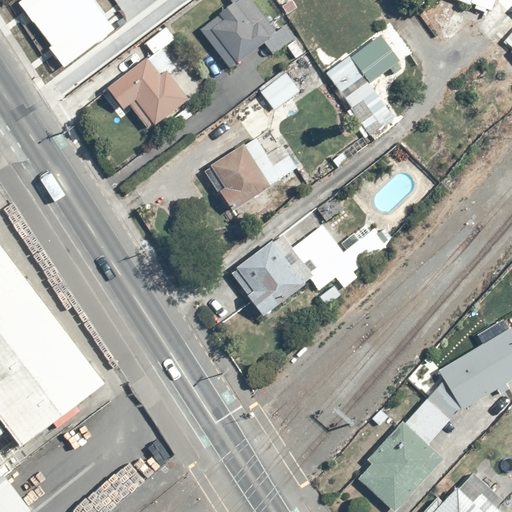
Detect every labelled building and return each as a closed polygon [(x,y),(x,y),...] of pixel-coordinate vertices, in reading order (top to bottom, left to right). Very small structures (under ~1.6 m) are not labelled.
[(99,0),(125,33),(168,0),(99,0)] [(232,0),(235,4),(202,30),(233,69),(267,43),(274,53),(290,40),(262,5),(268,0),(232,0)] [(299,8),(293,0),(271,0),(283,18),(299,8)] [(499,0),(462,0),(477,5),(475,11),(487,15),(489,10),(495,12),(499,0)] [(511,7),(492,30),(511,48),(511,7)] [(160,125),(173,114),(182,126),(196,114),(187,102),(195,96),(174,70),(181,65),(174,57),(178,53),(173,47),(181,41),(169,27),(147,45),(155,54),(112,88),(129,109),(140,101),(160,125)] [(385,34),(328,71),(372,137),(399,120),(373,81),(393,68),(396,73),(406,66),(385,34)] [(302,59),(262,88),(260,90),(275,111),(318,80),(302,59)] [(266,133),(213,165),(205,170),(220,193),(224,191),(241,218),(306,178),(293,157),(296,155),(283,133),(271,141),(266,133)] [(293,247),(284,235),(233,275),(266,317),(314,280),(324,293),(319,297),(328,309),(354,289),(347,281),(393,246),(377,226),(372,230),(368,225),(341,245),(324,223),(293,247)] [(0,459),(4,465),(89,401),(0,282),(0,459)] [(442,370),(444,372),(464,406),(511,377),(511,321),(509,317),(479,335),(484,344),(442,370)] [(462,411),(436,389),(409,422),(406,419),(371,461),(375,464),(361,480),(398,511),(443,456),(432,447),(462,411)] [(0,491),(15,480),(4,465),(0,459),(0,491)] [(504,496),(476,474),(464,488),(460,485),(446,502),(437,495),(423,511),(504,511),(496,506),(504,496)]
